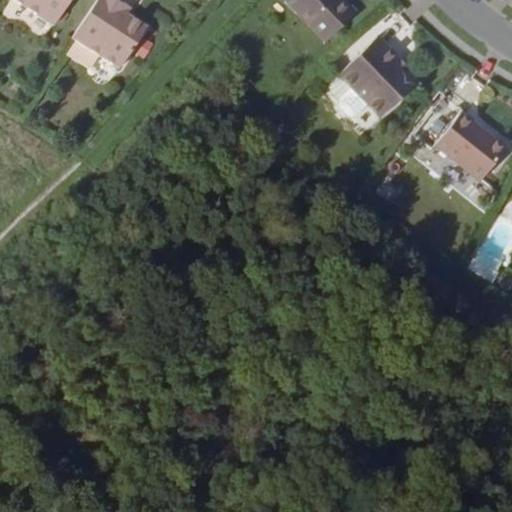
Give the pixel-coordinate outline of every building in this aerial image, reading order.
[(22,0),(61,24),(76,0),(22,0)] [(116,0),(99,0),(78,34),(127,65),(137,49),(140,50),(150,35),(147,32),(153,24),(133,11),(116,0)] [(116,0),(133,11),(138,4),(132,0),(116,0)] [(292,0),(328,38),(360,8),(352,0),(292,0)] [(398,60),(404,53),(380,31),(342,71),(379,106),(386,112),(417,78),(405,67),(398,60)] [(150,35),(140,50),(150,56),(161,41),(150,35)] [(411,60),(404,53),(398,60),(405,67),(411,60)] [(379,106),(342,71),(332,82),(332,89),(345,100),(345,110),(355,121),(366,121),(379,106)] [(511,143),(467,108),(441,142),(485,177),(511,143)] [(511,214),(505,210),(474,264),(499,279),(497,267),(481,257),(499,224),(500,223),(501,222),(502,221),(503,221),(504,220),(505,219),(507,219),(508,219),(509,220),(510,220),(511,220),(511,214)] [(499,279),(511,255),(511,240),(497,267),(499,279)]
